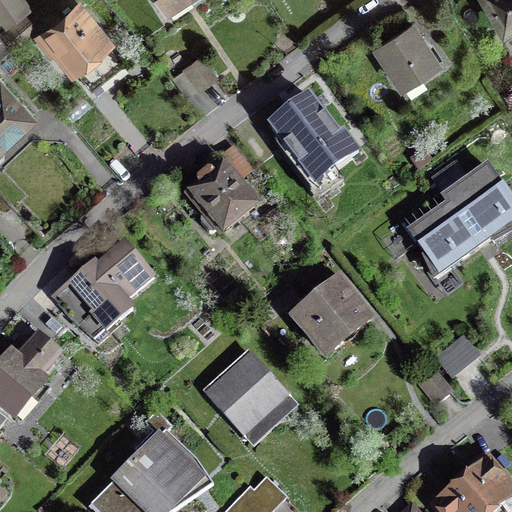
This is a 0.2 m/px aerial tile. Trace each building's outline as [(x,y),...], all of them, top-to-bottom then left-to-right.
[(25,0),(0,0),(0,17),(6,26),(31,8),(25,0)] [(159,0),(167,11),(183,0),(159,0)] [(511,0),(487,0),(505,29),(511,24),(511,0)] [(78,8),(46,35),(91,91),(124,64),(78,8)] [(13,48),(28,35),(17,23),(2,36),(13,48)] [(378,47),(402,84),(418,73),(420,76),(438,64),(412,25),(378,47)] [(0,37),(0,53),(8,47),(0,37)] [(201,58),(186,68),(200,88),(215,78),(201,58)] [(1,80),(0,81),(0,146),(34,116),(1,80)] [(511,88),(511,87),(503,92),(508,100),(511,97),(511,88)] [(271,127),(314,186),(358,153),(344,134),(339,138),(310,98),(271,127)] [(424,151),(412,160),(420,170),(431,162),(424,151)] [(448,206),(479,248),(482,246),(491,239),(494,243),(511,233),(511,202),(487,167),(443,198),(448,206)] [(201,187),(190,196),(206,216),(202,219),(201,224),(209,234),(214,234),(218,230),(220,232),(255,204),(225,168),(214,177),(212,173),(208,173),(198,181),(198,184),(201,187)] [(479,248),(448,206),(410,233),(427,257),(424,259),(434,280),(479,248)] [(84,281),(57,304),(70,319),(79,327),(91,319),(109,331),(132,311),(126,304),(153,279),(125,246),(97,269),(94,266),(81,277),(84,281)] [(339,281),(293,317),(310,338),(320,331),(334,349),(370,321),(339,281)] [(23,356),(18,362),(42,384),(63,360),(34,334),(18,351),(23,356)] [(478,355),(464,338),(438,359),(452,376),(478,355)] [(249,354),(205,393),(245,437),(289,398),(249,354)] [(42,384),(18,362),(12,357),(0,369),(0,406),(14,419),(44,385),(42,384)] [(451,392),(431,367),(415,380),(436,404),(451,392)] [(158,439),(89,509),(92,511),(144,511),(145,509),(154,499),(167,511),(176,511),(213,487),(197,464),(168,433),(173,428),(158,413),(145,426),(158,439)] [(460,483),(485,511),(493,511),(511,496),(511,488),(487,459),(473,471),(460,483)] [(253,492),(274,511),(286,499),(266,480),(253,492)] [(485,511),(460,483),(448,493),(434,505),(440,511),(485,511)] [(273,511),(274,511),(253,492),(250,489),(227,511),(273,511)]
